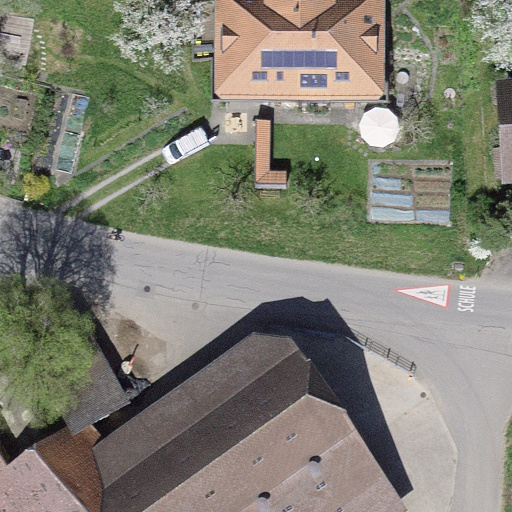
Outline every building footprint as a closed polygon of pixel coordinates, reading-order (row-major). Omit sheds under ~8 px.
[(225,60),(225,91),(298,91),(298,103),(329,104),(329,91),(373,91),(373,60),(379,60),(379,31),(374,31),(373,0),(225,0),(226,30),(220,30),(220,60),(225,60)] [(496,180),(511,178),(511,95),(509,95),(511,139),(511,146),(494,148),(496,180)] [(19,328),(80,428),(82,431),(84,429),(128,403),(67,312),(53,308),(19,328)] [(80,428),(31,461),(66,511),(373,511),(276,373),(265,371),(117,476),(84,429),(82,431),(80,428)] [(66,511),(31,461),(12,474),(0,455),(0,511),(66,511)]
